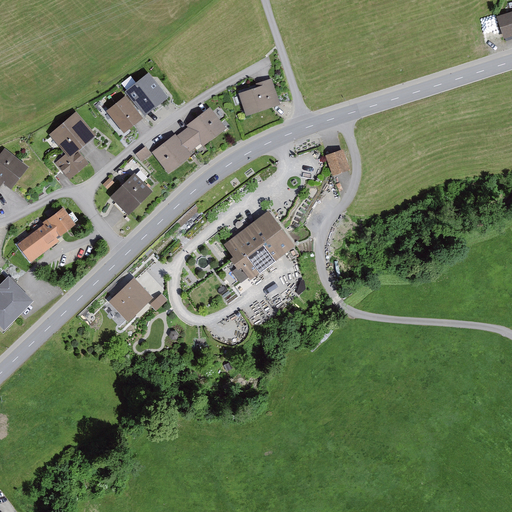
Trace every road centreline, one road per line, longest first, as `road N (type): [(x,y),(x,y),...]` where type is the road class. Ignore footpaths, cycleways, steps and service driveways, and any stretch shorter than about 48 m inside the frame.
road 1 (track): [(217,0),(82,100),(0,138)]
road 2 (residential): [(83,196),(152,132),(265,62)]
road 3 (secondary): [(126,255),(207,180),(308,127)]
road 4 (secondary): [(308,127),(511,62)]
road 5 (secondary): [(0,374),(126,255)]
road 6 (unclassified): [(265,0),(308,127)]
